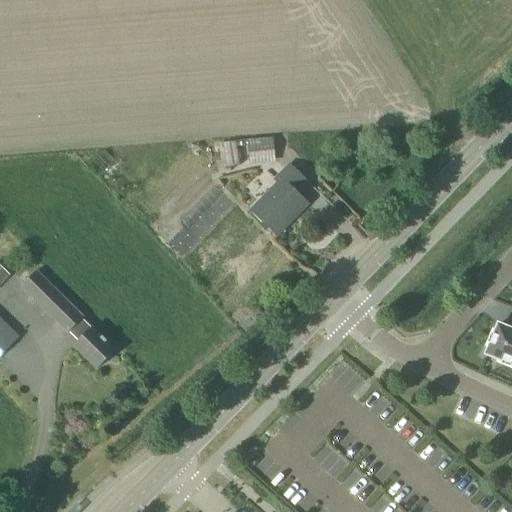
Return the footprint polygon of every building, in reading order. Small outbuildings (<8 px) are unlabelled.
[(249,166),(275,164),(274,139),(247,141),(249,166)] [(226,168),(239,166),(236,143),(223,145),(226,168)] [(277,236),(308,205),(295,193),(306,182),(289,165),(275,180),(278,184),(251,211),(277,236)] [(0,286),(11,276),(0,265),(0,286)] [(92,329),(82,320),(83,319),(36,273),(22,288),(68,333),(72,329),(82,339),(74,347),(97,370),(115,351),(93,328),(92,329)] [(0,356),(18,338),(0,320),(0,356)] [(492,330),(485,348),(489,349),(486,355),(498,360),(496,364),(511,369),(511,331),(498,326),(496,331),(492,330)] [(471,396),(465,411),(499,427),(506,412),(471,396)] [(439,443),(430,456),(439,462),(448,449),(439,443)]
